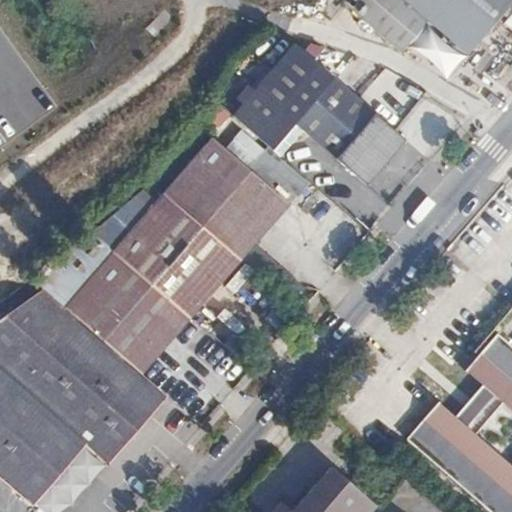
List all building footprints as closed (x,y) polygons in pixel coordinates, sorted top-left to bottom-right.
[(405,64),(432,34),(471,68),(511,20),(511,0),(362,0),(350,14),(405,64)] [(304,51),(246,117),(286,153),(307,131),(376,194),(414,148),(304,51)] [(70,309),(147,376),(296,206),(217,140),(70,309)] [(50,291),(0,325),(0,370),(93,447),(115,465),(176,400),(147,376),(70,309),(50,291)] [(441,401),(412,435),(493,511),(511,511),(511,342),(503,334),(469,370),(489,385),(459,418),(441,401)] [(0,477),(37,511),(89,452),(93,447),(0,370),(0,477)] [(110,470),(115,465),(93,447),(89,452),(110,470)] [(273,511),(374,511),(378,509),(333,468),(295,511),(283,501),(273,511)]
